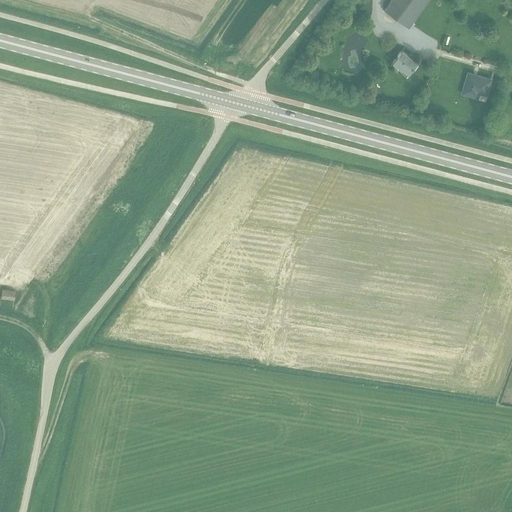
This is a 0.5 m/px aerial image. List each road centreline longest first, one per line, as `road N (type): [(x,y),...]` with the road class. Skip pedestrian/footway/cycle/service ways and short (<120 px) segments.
road 1 (unclassified): [(22,511),(53,363),(150,241),(237,103)]
road 2 (primary): [(511,176),(237,103)]
road 3 (primary): [(237,103),(0,40)]
road 4 (unclassified): [(237,103),(325,0)]
